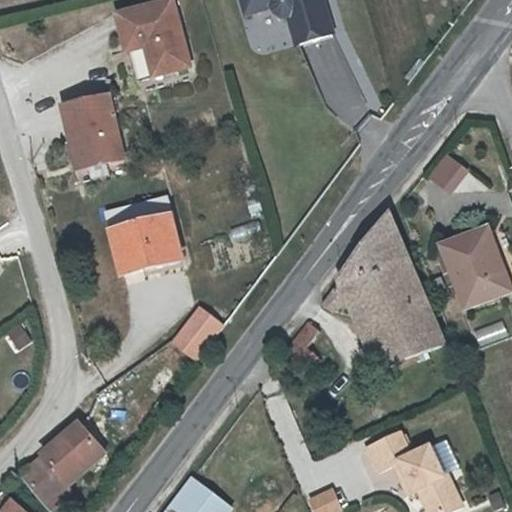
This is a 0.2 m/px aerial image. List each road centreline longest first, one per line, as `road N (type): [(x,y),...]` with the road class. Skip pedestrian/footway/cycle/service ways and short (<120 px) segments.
road 1 (secondary): [(471,62),(133,511)]
road 2 (unclassified): [(0,470),(54,414),(61,340),(0,109)]
